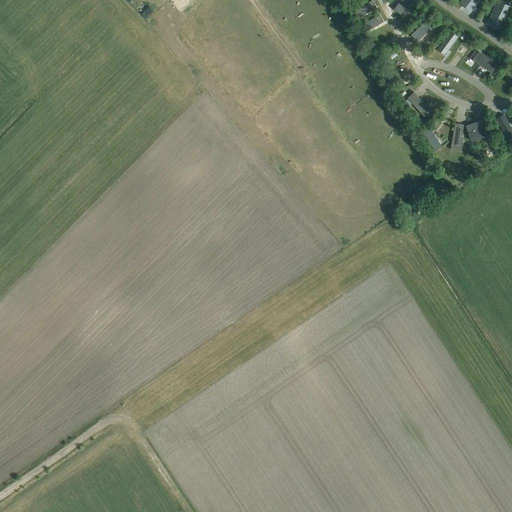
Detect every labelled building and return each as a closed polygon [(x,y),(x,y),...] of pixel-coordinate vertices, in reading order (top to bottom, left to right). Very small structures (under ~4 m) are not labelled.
[(397,0),(392,3),(397,11),(415,0),(397,0)] [(479,0),(461,0),(459,5),(470,13),(479,0)] [(376,7),(372,1),(353,14),(358,20),(376,7)] [(497,6),(488,24),(500,30),(509,12),(497,6)] [(363,33),(383,22),(379,15),(359,26),(363,33)] [(426,18),(408,33),(414,40),(432,25),(426,18)] [(451,32),(438,50),(445,55),(458,37),(451,32)] [(499,64),(480,51),(479,52),(480,53),(476,60),(485,66),(484,68),(493,74),(499,64)] [(426,106),(414,93),(408,98),(424,117),(425,117),(424,116),(425,115),(429,111),(425,106),(426,106)] [(511,129),(504,115),(496,119),(507,138),(511,135),(511,129)] [(484,120),(466,126),(471,142),(489,136),(484,120)] [(431,131),(424,135),(435,152),(442,148),(431,131)] [(454,134),(452,144),(460,145),(461,135),(454,134)]
